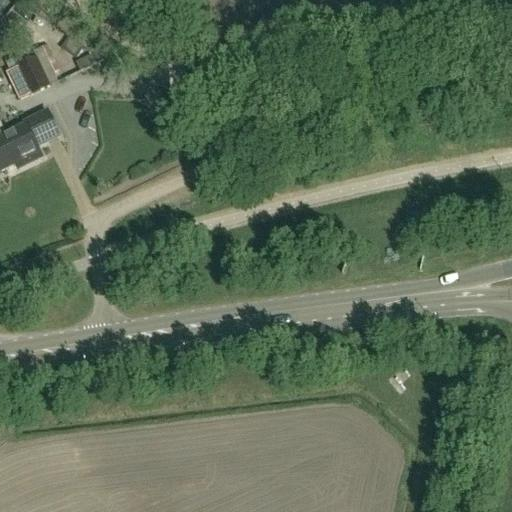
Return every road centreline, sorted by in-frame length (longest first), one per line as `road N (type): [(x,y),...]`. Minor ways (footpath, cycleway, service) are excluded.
road 1 (unclassified): [(104,343),(93,234),(103,221),(214,167),(234,148),(239,107)]
road 2 (tertiary): [(214,329),(511,292)]
road 3 (track): [(56,0),(237,124)]
